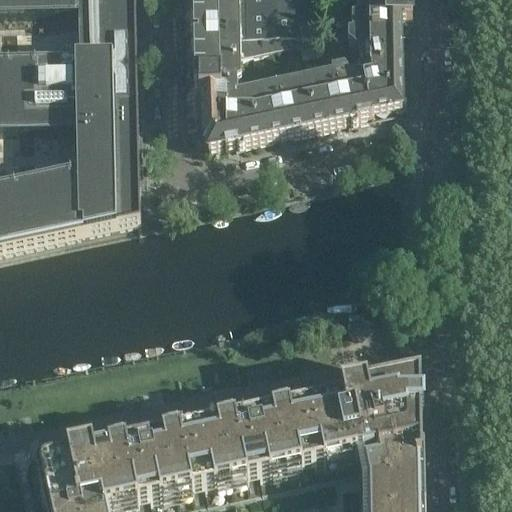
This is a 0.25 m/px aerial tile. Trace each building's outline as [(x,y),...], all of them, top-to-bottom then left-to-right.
[(0,0),(0,261),(141,232),(136,0),(135,0),(0,0)] [(195,0),(197,72),(237,71),(237,66),(319,48),(319,44),(353,44),(352,29),(362,29),(362,16),(317,17),(316,0),(195,0)] [(406,14),(405,0),(357,0),(357,3),(361,3),(362,16),(405,15),(406,14)] [(412,32),(412,14),(406,14),(405,15),(362,16),(362,29),(362,33),(409,32),(412,32)] [(410,45),(409,32),(362,33),(362,29),(352,29),(353,44),(353,46),(401,45),(410,45)] [(401,73),(401,45),(353,46),(353,57),(356,60),(358,60),(362,79),(365,81),(401,73)] [(237,103),(237,71),(197,72),(198,95),(199,95),(200,105),(204,105),(204,104),(227,103),(237,103)] [(402,119),(401,73),(365,81),(362,79),(359,85),(363,88),(372,127),(394,122),(394,120),(402,119)] [(372,127),(363,88),(359,85),(349,87),(347,83),(332,87),(342,133),(372,127)] [(342,133),(332,87),(317,90),(318,94),(306,96),(315,139),(342,133)] [(315,139),(306,96),(293,99),(293,95),(278,98),(288,145),(315,139)] [(288,145),(278,98),(263,101),(262,106),(250,108),(259,151),(288,145)] [(228,158),(227,103),(204,104),(204,105),(205,157),(209,160),(225,157),(226,158),(228,158)] [(259,151),(250,108),(238,111),(237,103),(227,103),(228,158),(259,151)] [(368,334),(368,333),(367,333),(365,333),(364,328),(360,329),(360,327),(360,322),(348,325),(349,329),(351,329),(353,340),(351,341),(353,342),(354,343),(355,344),(357,344),(358,344),(360,344),(362,344),(364,342),(365,341),(366,340),(367,339),(367,338),(368,337),(368,336),(368,334)] [(422,511),(420,389),(346,405),(41,469),(40,470),(39,471),(38,472),(36,473),(36,475),(36,477),(36,478),(43,511),(422,511)]
